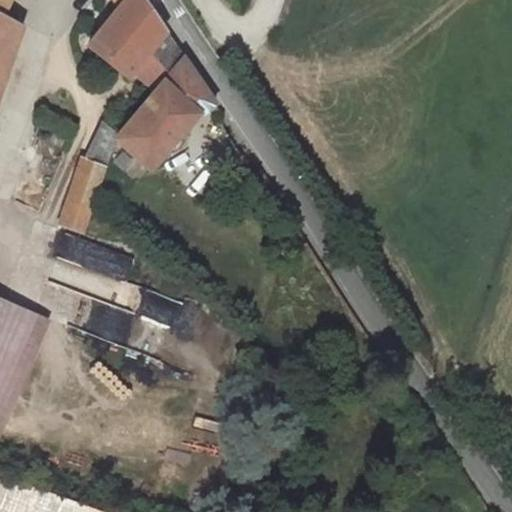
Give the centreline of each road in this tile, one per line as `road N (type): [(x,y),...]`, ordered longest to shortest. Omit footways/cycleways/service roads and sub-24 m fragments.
road 1 (residential): [(506,511),(240,128),(162,0)]
road 2 (unknown): [(61,0),(60,45),(78,120)]
